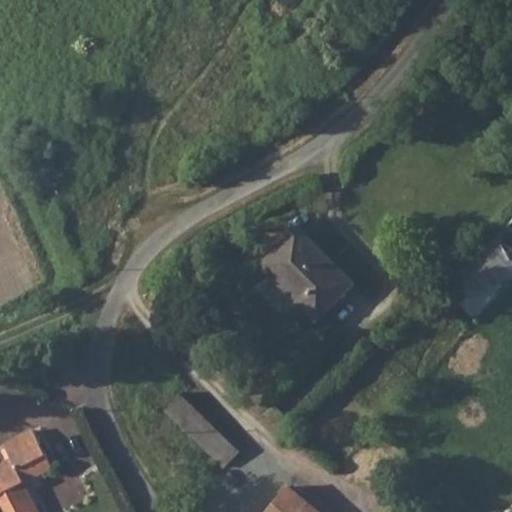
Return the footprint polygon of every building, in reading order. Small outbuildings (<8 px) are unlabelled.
[(479,318),(511,285),(511,222),(448,286),(479,318)] [(301,230),(267,260),(320,316),(356,280),(318,237),(312,243),(301,230)] [(173,389),(154,412),(217,465),(236,442),(173,389)] [(37,427),(19,434),(46,469),(56,464),(37,427)] [(46,469),(19,434),(10,439),(16,453),(0,459),(0,511),(44,511),(27,477),(46,469)] [(267,511),(322,511),(290,485),(267,511)]
